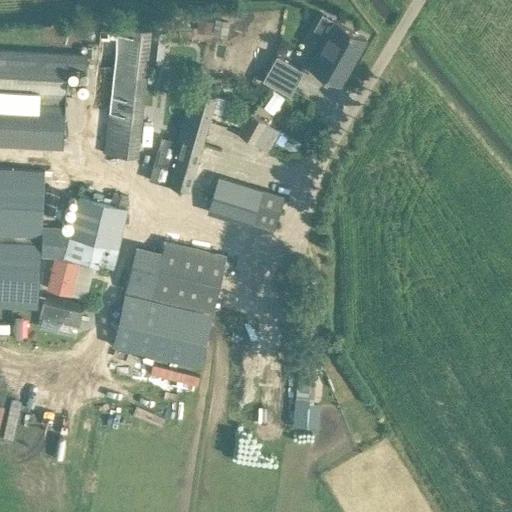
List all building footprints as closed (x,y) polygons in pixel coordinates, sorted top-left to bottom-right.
[(330,37),(311,68),(341,86),(368,39),(325,14),(316,29),(330,37)] [(138,157),(152,31),(119,27),(105,153),(138,157)] [(68,54),(0,50),(0,145),(63,149),(68,54)] [(279,54),(264,78),(291,94),(306,70),(279,54)] [(165,184),(170,185),(189,190),(217,95),(193,89),(172,161),(154,157),(149,180),(165,184)] [(281,130),(276,127),(250,112),(238,133),(269,151),(281,130)] [(0,165),(0,299),(46,301),(53,168),(0,165)] [(260,188),(249,222),(272,229),(282,195),(260,188)] [(128,196),(113,192),(110,203),(78,195),(63,255),(113,267),(128,208),(126,207),(128,196)] [(224,260),(163,246),(160,258),(133,252),(125,289),(212,310),(224,260)] [(55,260),(47,291),(86,301),(94,270),(55,260)] [(79,327),(82,311),(43,302),(40,318),(79,327)] [(318,400),(312,400),(314,346),(296,345),(293,425),(317,426),(318,400)]
